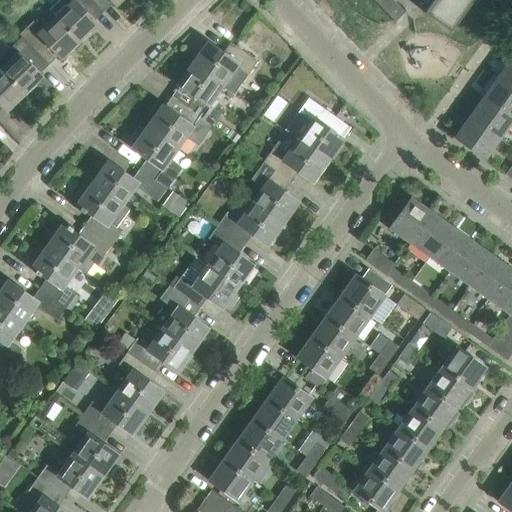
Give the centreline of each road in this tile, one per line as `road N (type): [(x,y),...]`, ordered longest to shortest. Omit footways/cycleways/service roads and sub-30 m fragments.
road 1 (residential): [(134,504),(405,135)]
road 2 (residential): [(0,210),(79,109),(187,0)]
road 3 (residential): [(405,135),(270,0)]
road 4 (residential): [(511,209),(405,135)]
road 5 (residential): [(439,511),(511,412)]
